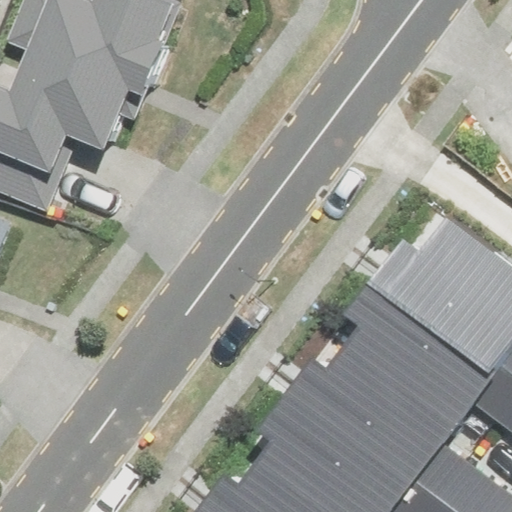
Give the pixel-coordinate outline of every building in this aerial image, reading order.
[(34,0),(27,21),(51,30),(30,86),(8,77),(0,97),(0,177),(53,198),(82,126),(123,142),(148,80),(161,85),(194,0),(193,0),(34,0)] [(0,285),(25,216),(0,206),(0,285)] [(377,322),(347,362),(449,438),(483,395),(511,416),(511,249),(464,214),(437,250),(416,234),(359,309),(377,322)] [(296,436),(265,478),(310,511),(511,511),(511,483),(449,438),(347,362),(332,351),(278,423),(296,436)] [(310,511),(265,478),(246,464),(209,511),(310,511)]
